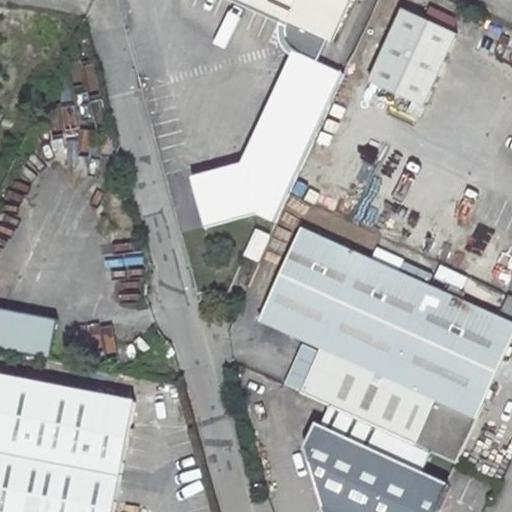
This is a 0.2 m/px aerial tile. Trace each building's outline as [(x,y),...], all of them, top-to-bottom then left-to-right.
[(250,0),(288,18),(284,25),(293,30),(296,38),(315,45),(317,44),(322,41),(326,36),(330,38),(347,0),(250,0)] [(406,10),(374,80),(425,104),(457,34),(406,10)] [(511,30),(487,20),(475,50),(511,65),(511,30)] [(250,161),(193,175),(206,227),(256,215),(283,225),(341,68),(291,50),(250,161)] [(511,322),(303,229),(263,315),(324,343),(335,349),(313,398),(332,406),(432,452),(458,464),(511,343),(511,322)] [(257,263),(270,237),(259,231),(247,258),(257,263)] [(0,345),(52,356),(59,320),(0,307),(0,345)] [(335,349),(324,343),(301,392),(313,398),(335,349)] [(0,377),(0,511),(116,511),(138,405),(0,377)] [(307,444),(326,511),(436,511),(448,487),(422,475),(432,452),(332,406),(321,428),(315,425),(307,444)]
